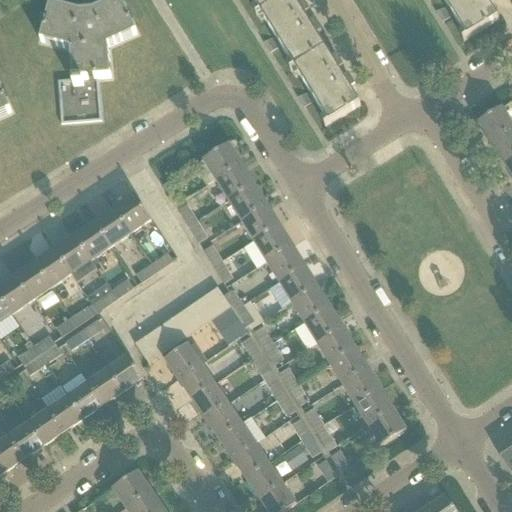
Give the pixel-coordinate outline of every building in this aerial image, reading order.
[(250,0),(260,16),(285,0),(250,0)] [(280,48),(294,71),(325,52),(311,29),(316,26),(310,17),(305,19),(293,0),(285,0),(260,16),(274,38),(268,42),(274,52),(280,48)] [(441,0),(447,8),(441,12),(447,21),(453,18),(467,41),(498,22),(484,0),(441,0)] [(79,15),(75,14),(51,7),(41,43),(71,51),(73,82),(58,83),(62,125),(101,123),(98,80),(111,79),(108,48),(136,35),(121,1),(92,14),(79,15)] [(325,52),(294,71),(308,94),(302,98),(308,107),(314,103),(329,127),(360,108),(345,84),(349,81),(344,72),(339,74),(325,52)] [(0,118),(10,113),(0,91),(0,118)] [(478,124),(491,145),(511,131),(511,128),(501,110),(478,124)] [(511,131),(491,145),(504,165),(511,160),(511,131)] [(203,163),(216,184),(241,168),(228,147),(203,163)] [(216,184),(228,204),(254,188),(241,168),(216,184)] [(163,187),(173,204),(182,198),(171,182),(163,187)] [(228,204),(241,225),(266,209),(254,188),(228,204)] [(134,196),(114,210),(131,235),(151,221),(134,196)] [(178,212),(189,229),(197,224),(187,207),(178,212)] [(241,225),(254,245),(279,229),(266,209),(241,225)] [(114,210),(94,224),(111,248),(131,235),(114,210)] [(94,224),(74,237),(91,262),(111,248),(94,224)] [(197,224),(189,229),(198,245),(207,240),(197,224)] [(254,245),(266,265),(292,249),(279,229),(254,245)] [(74,237),(55,251),(71,276),(77,284),(97,271),(91,262),(74,237)] [(203,254),(214,270),(222,264),(212,248),(203,254)] [(266,265),(279,286),(305,270),(292,249),(266,265)] [(55,251),(35,265),(51,289),(71,276),(55,251)] [(168,255),(152,266),(158,275),(174,264),(168,255)] [(222,264),(214,270),(224,286),(232,280),(222,264)] [(35,265),(15,278),(32,303),(51,289),(35,265)] [(158,275),(152,266),(137,277),(142,285),(158,275)] [(279,286),(292,306),(317,290),(305,270),(279,286)] [(15,278),(0,288),(0,299),(12,316),(32,303),(15,278)] [(128,283),(113,293),(118,301),(133,291),(128,283)] [(222,316),(223,315),(231,310),(223,298),(218,290),(208,296),(222,316)] [(292,306),(304,326),(330,310),(317,290),(292,306)] [(231,310),(234,314),(243,308),(232,292),(223,298),(231,310)] [(113,293),(97,304),(102,312),(105,310),(118,301),(113,293)] [(208,296),(199,302),(213,322),(222,316),(208,296)] [(0,299),(0,324),(12,316),(0,299)] [(199,302),(190,308),(204,328),(213,322),(199,302)] [(190,308),(181,315),(195,335),(204,328),(190,308)] [(254,325),(243,308),(234,314),(242,326),(246,330),(254,325)] [(89,310),(73,320),(78,328),(94,317),(89,310)] [(242,326),(234,314),(231,310),(223,315),(234,331),(242,326)] [(304,326),(317,347),(343,331),(330,310),(304,326)] [(181,315),(172,321),(185,341),(195,335),(181,315)] [(73,320),(57,331),(62,339),(78,328),(73,320)] [(172,321),(163,327),(176,347),(185,341),(172,321)] [(98,324),(82,335),(87,342),(103,331),(98,324)] [(163,327),(153,333),(167,354),(176,347),(163,327)] [(254,335),(264,351),(273,346),(263,330),(254,335)] [(317,347),(330,367),(355,351),(343,331),(317,347)] [(153,333),(144,340),(158,360),(167,354),(153,333)] [(82,335),(66,346),(71,353),(87,342),(82,335)] [(50,338),(34,349),(37,353),(38,355),(39,356),(41,358),(56,348),(54,345),(50,338)] [(158,360),(144,340),(135,346),(149,366),(158,360)] [(251,341),(242,347),(251,362),(261,356),(251,341)] [(165,362),(179,382),(202,367),(188,346),(165,362)] [(273,346),(264,351),(274,367),(283,362),(273,346)] [(41,358),(40,358),(41,360),(42,361),(43,362),(47,368),(62,357),(57,349),(56,348),(41,358)] [(34,349),(18,360),(23,367),(25,369),(40,359),(40,358),(41,358),(39,356),(38,355),(37,353),(34,349)] [(330,367),(342,388),(368,371),(355,351),(330,367)] [(261,356),(251,362),(262,379),(271,373),(261,356)] [(40,359),(25,369),(26,371),(31,378),(34,377),(36,375),(47,368),(43,362),(42,361),(41,360),(40,358),(40,359)] [(128,358),(108,372),(123,394),(143,380),(128,358)] [(9,364),(0,370),(0,382),(15,372),(9,364)] [(179,382),(192,402),(215,387),(202,367),(179,382)] [(280,376),(289,391),(298,386),(288,370),(280,376)] [(342,388),(355,408),(381,392),(368,371),(342,388)] [(108,372),(88,386),(103,408),(123,394),(108,372)] [(18,377),(2,388),(3,389),(4,390),(8,397),(24,386),(18,377)] [(276,381),(267,387),(276,402),(285,397),(276,381)] [(88,386),(68,399),(83,421),(103,408),(88,386)] [(298,386),(289,391),(300,408),(308,403),(298,386)] [(192,402),(206,422),(229,406),(215,387),(192,402)] [(2,388),(0,389),(0,402),(8,397),(4,390),(3,389),(2,388)] [(355,408),(368,428),(394,412),(381,392),(355,408)] [(285,397),(276,402),(287,420),(296,414),(285,397)] [(68,399),(48,413),(63,435),(83,421),(68,399)] [(206,422),(219,442),(242,426),(229,406),(206,422)] [(305,417),(316,434),(324,428),(314,411),(305,417)] [(394,412),(368,428),(381,449),(406,433),(394,412)] [(48,413),(28,426),(44,449),(63,435),(48,413)] [(242,426),(219,442),(233,462),(256,446),(265,439),(251,419),(242,426)] [(301,423),(292,428),(302,443),(310,437),(301,423)] [(28,426),(8,440),(24,462),(44,449),(28,426)] [(324,428),(316,434),(325,449),(334,443),(324,428)] [(310,437),(302,443),(312,460),(321,454),(310,437)] [(8,440),(0,445),(0,469),(4,476),(24,462),(8,440)] [(233,462),(246,481),(269,466),(256,446),(233,462)] [(298,448),(285,457),(295,471),(308,462),(298,448)] [(511,451),(500,460),(511,476),(511,451)] [(331,459),(342,475),(351,470),(340,453),(331,459)] [(318,468),(329,484),(337,479),(326,463),(318,468)] [(246,481),(260,501),(283,486),(269,466),(246,481)] [(113,491),(127,511),(152,494),(138,474),(113,491)] [(283,486),(260,501),(267,511),(288,511),(297,506),(283,486)] [(127,511),(163,511),(152,494),(127,511)] [(454,511),(446,499),(425,511),(454,511)]
